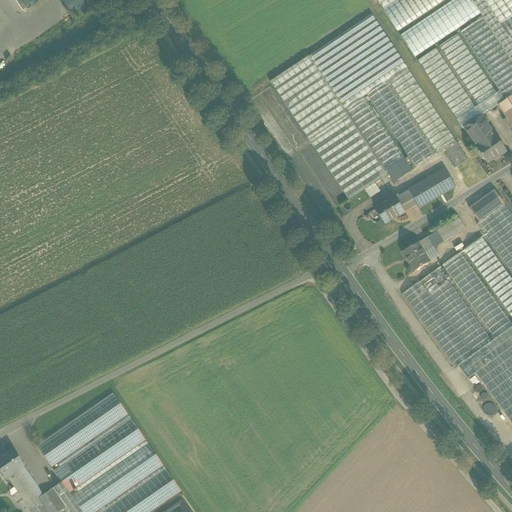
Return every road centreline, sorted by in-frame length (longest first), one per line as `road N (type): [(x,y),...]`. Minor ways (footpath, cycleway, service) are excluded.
road 1 (secondary): [(153,0),(333,260),(511,488)]
road 2 (track): [(333,260),(0,434)]
road 3 (track): [(310,274),(394,393),(497,511)]
road 4 (track): [(511,169),(328,276)]
